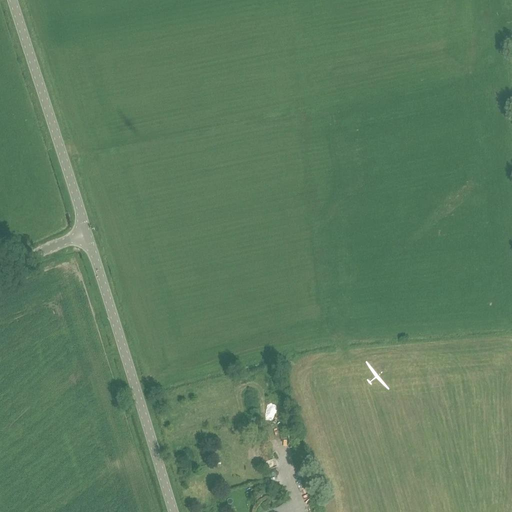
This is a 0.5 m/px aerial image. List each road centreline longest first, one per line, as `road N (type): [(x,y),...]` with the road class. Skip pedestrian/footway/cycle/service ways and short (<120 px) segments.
road 1 (tertiary): [(171,511),(85,233)]
road 2 (tertiary): [(85,233),(10,0)]
